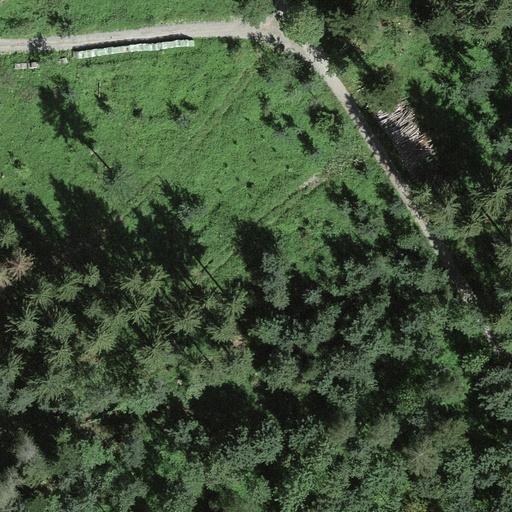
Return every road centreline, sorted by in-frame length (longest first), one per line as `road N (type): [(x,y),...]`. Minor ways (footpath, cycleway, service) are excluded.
road 1 (track): [(511,375),(269,0)]
road 2 (track): [(0,36),(211,26),(278,14)]
